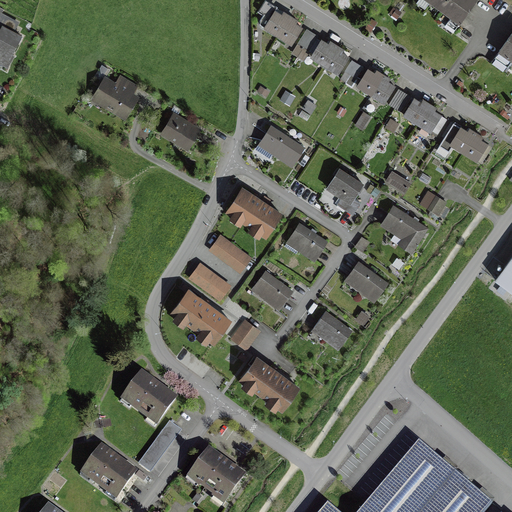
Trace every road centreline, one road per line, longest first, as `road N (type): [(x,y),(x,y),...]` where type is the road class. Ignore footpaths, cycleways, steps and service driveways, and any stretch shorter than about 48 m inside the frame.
road 1 (residential): [(320,475),(511,215)]
road 2 (residential): [(228,163),(349,240),(275,350)]
road 3 (residential): [(216,194),(150,324),(154,349),(214,403)]
road 4 (residential): [(439,90),(297,0)]
road 5 (residential): [(245,0),(244,96),(228,163)]
road 6 (residential): [(214,403),(133,511)]
road 7 (residential): [(214,403),(320,475)]
